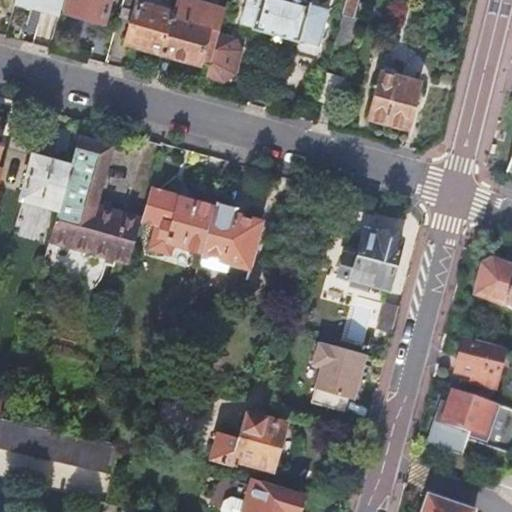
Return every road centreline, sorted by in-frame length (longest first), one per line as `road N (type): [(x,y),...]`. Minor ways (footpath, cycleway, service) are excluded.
road 1 (residential): [(0,65),(453,192)]
road 2 (residential): [(453,192),(366,511)]
road 3 (residential): [(500,0),(453,192)]
